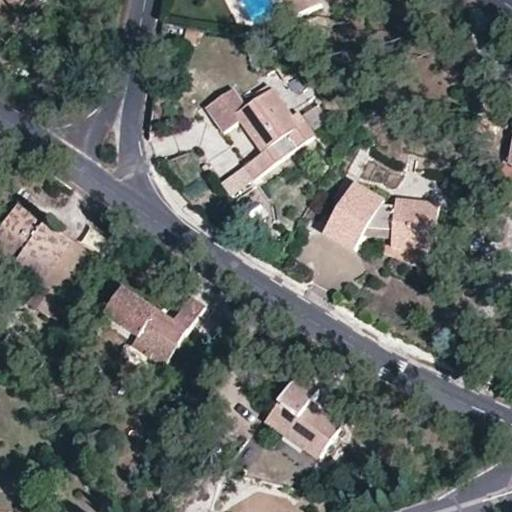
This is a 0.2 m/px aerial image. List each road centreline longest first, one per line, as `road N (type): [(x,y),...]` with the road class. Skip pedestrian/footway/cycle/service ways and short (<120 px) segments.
road 1 (residential): [(511,424),(334,332),(136,204)]
road 2 (residential): [(136,204),(0,116)]
road 3 (residential): [(133,62),(72,116),(0,114)]
road 4 (residential): [(136,204),(133,62)]
